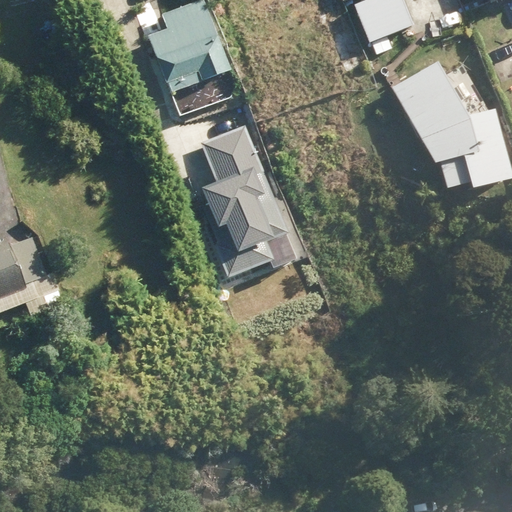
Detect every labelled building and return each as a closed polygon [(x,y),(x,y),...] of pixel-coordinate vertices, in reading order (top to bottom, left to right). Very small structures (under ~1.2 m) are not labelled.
[(168,30),(148,38),(170,96),(232,72),(204,0),(162,16),(168,30)] [(249,0),(259,25),(318,3),(346,76),(369,67),(343,0),(249,0)] [(437,63),(391,90),(435,166),(440,165),(447,191),(471,185),(473,191),(511,180),(511,174),(496,111),(469,118),(437,63)] [(208,206),(202,208),(217,246),(214,247),(227,281),(271,265),(274,271),(297,262),(267,183),(260,186),(257,177),(264,175),(246,127),(201,145),(216,185),(202,191),(208,206)] [(0,274),(18,267),(27,286),(48,277),(32,240),(11,248),(9,243),(1,246),(0,244),(0,274)]
